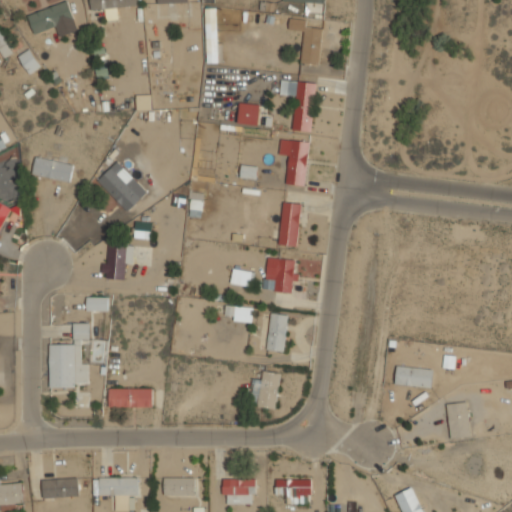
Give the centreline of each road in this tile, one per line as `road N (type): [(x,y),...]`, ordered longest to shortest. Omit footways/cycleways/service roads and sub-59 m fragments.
road 1 (residential): [(316,438),(0,439)]
road 2 (residential): [(344,181),(316,438)]
road 3 (residential): [(32,437),(36,275),(47,263)]
road 4 (residential): [(511,204),(344,181)]
road 5 (residential): [(348,145),(366,0)]
